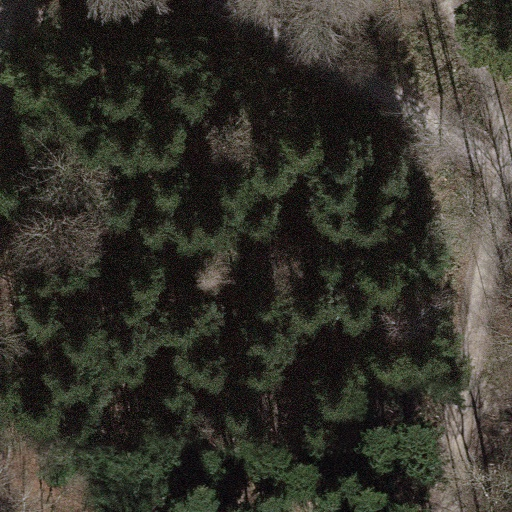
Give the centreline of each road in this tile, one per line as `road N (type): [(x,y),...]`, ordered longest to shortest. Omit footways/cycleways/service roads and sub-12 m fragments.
road 1 (track): [(444,0),(505,124),(508,173),(446,511)]
road 2 (track): [(231,0),(511,175)]
